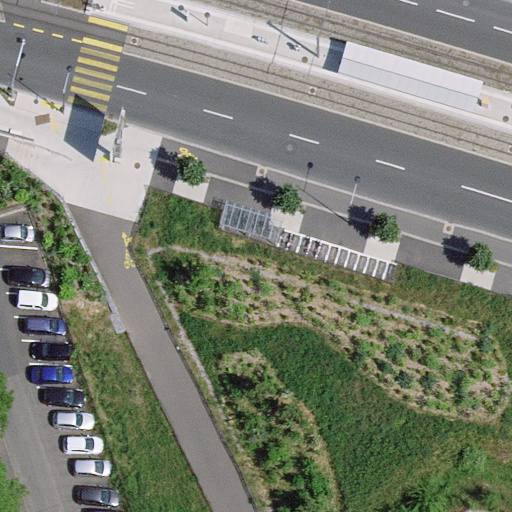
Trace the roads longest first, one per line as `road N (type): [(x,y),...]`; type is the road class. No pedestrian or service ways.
road 1 (secondary): [(0,52),(511,203)]
road 2 (residential): [(0,345),(53,511)]
